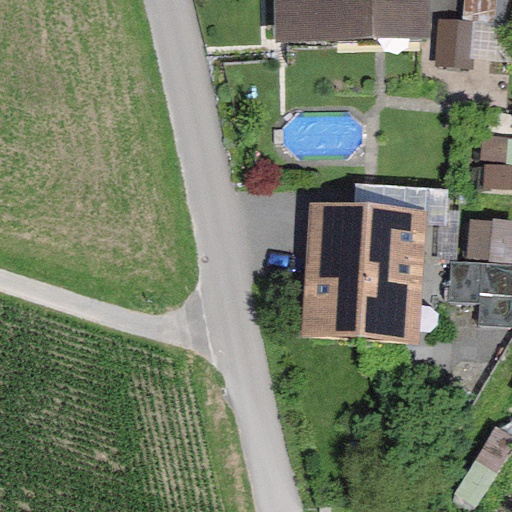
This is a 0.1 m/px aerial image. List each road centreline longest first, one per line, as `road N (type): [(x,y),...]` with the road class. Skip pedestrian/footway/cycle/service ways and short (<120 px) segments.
road 1 (unclassified): [(277,511),(167,0)]
road 2 (track): [(0,284),(243,355)]
